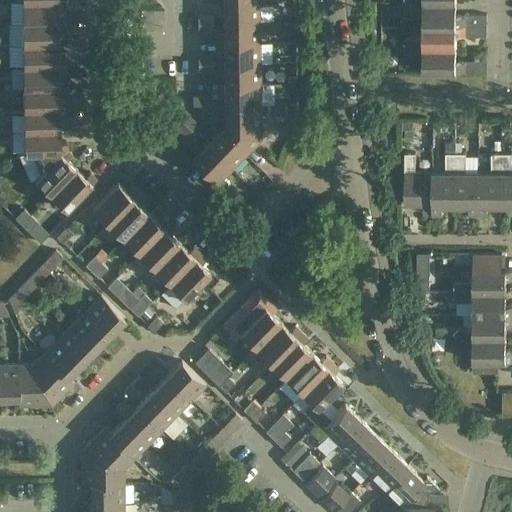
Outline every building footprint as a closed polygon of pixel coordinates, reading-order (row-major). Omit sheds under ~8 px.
[(58,13),(58,1),(22,1),(22,23),(65,22),(65,13),(58,13)] [(223,22),(259,22),(259,2),(223,2),(223,22)] [(423,25),(487,25),(487,14),(456,14),(456,2),(404,2),(404,12),(423,12),(423,25)] [(391,3),(383,3),(383,13),(391,13),(391,3)] [(287,8),(279,7),(279,16),(287,16),(287,8)] [(198,23),(213,23),(213,14),(197,14),(198,23)] [(22,23),(23,44),(59,44),(59,31),(66,31),(65,22),(22,23)] [(259,22),(223,22),(224,43),(260,42),(259,22)] [(213,23),(198,23),(198,31),(213,31),(213,23)] [(487,36),(487,25),(423,25),(423,38),(404,38),(404,49),(456,49),(456,36),(487,36)] [(260,42),(224,43),(224,63),(260,63),(260,42)] [(59,56),(59,44),(23,44),(23,66),(66,65),(66,56),(59,56)] [(456,61),(456,49),(404,49),(404,58),(423,58),(423,71),(465,71),(465,61),(456,61)] [(198,63),(214,63),(213,55),(198,55),(198,63)] [(214,63),(198,63),(198,72),(214,72),(214,63)] [(260,63),(224,63),(224,84),(260,83),(260,63)] [(23,87),(59,87),(59,74),(66,74),(66,65),(23,66),(23,87)] [(297,75),(288,75),(288,83),(296,83),(297,83),(297,75)] [(260,83),(224,84),(224,104),(260,104),(260,103),(260,83)] [(23,109),(66,109),(66,99),(59,100),(59,87),(23,87),(23,109)] [(208,96),(192,96),(193,104),(208,104),(208,96)] [(218,129),(244,155),(261,138),(260,114),(266,114),(266,103),(260,103),(260,104),(224,104),(225,115),(210,116),(210,122),(218,129)] [(274,115),(285,115),(285,105),(274,105),(274,115)] [(24,131),(60,130),(60,118),(67,118),(66,109),(23,109),(24,131)] [(183,121),(194,132),(200,126),(189,115),(183,121)] [(188,138),(194,132),(183,121),(177,127),(188,138)] [(230,170),(244,155),(218,129),(219,130),(205,144),(230,170)] [(405,129),(405,141),(414,142),(414,129),(405,129)] [(32,153),(66,152),(68,150),(67,149),(67,143),(60,143),(60,130),(24,131),(24,153),(32,153)] [(462,143),(456,143),(456,153),(456,205),(469,205),(469,214),(479,214),(479,172),(466,172),(466,153),(462,153),(462,143)] [(217,183),(230,170),(205,144),(191,158),(217,183)] [(72,154),(68,150),(66,152),(32,153),(40,172),(35,178),(51,194),(76,168),(67,159),(72,154)] [(433,214),(433,171),(416,171),(416,152),(405,152),(405,204),(423,204),(423,214),(433,214)] [(456,205),(456,153),(446,152),(446,171),(433,171),(433,214),(442,214),(443,205),(456,205)] [(501,205),(502,153),(491,153),(491,172),(479,172),(479,214),(488,214),(488,205),(501,205)] [(511,171),(511,172),(511,153),(502,153),(501,205),(511,204),(511,171)] [(85,177),(76,168),(51,194),(67,209),(97,178),(90,171),(85,177)] [(108,222),(138,192),(132,185),(127,190),(117,181),(92,207),(108,222)] [(123,237),(149,212),(140,203),(144,198),(138,192),(108,222),(123,237)] [(14,217),(21,223),(30,214),(23,208),(14,217)] [(139,253),(169,222),(162,215),(158,221),(149,212),(123,237),(139,253)] [(37,221),(30,214),(21,223),(27,230),(37,221)] [(154,268),(179,242),(171,233),(176,228),(169,222),(139,253),(154,268)] [(56,236),(63,242),(72,233),(65,227),(56,236)] [(179,242),(154,268),(170,283),(200,252),(193,246),(188,251),(179,242)] [(47,259),(53,266),(62,256),(56,250),(47,259)] [(206,258),(200,252),(170,283),(186,298),(211,272),(201,263),(206,258)] [(502,253),(473,253),(473,268),(502,268),(502,253)] [(85,264),(92,270),(101,261),(94,255),(85,264)] [(107,268),(101,261),(92,270),(98,277),(107,268)] [(454,281),(454,291),(506,291),(506,278),(511,277),(511,267),(502,268),(473,268),(473,281),(454,281)] [(27,279),(34,286),(43,277),(36,270),(27,279)] [(426,289),(426,277),(417,278),(417,289),(426,289)] [(18,288),(25,295),(34,286),(27,279),(18,288)] [(123,300),(131,291),(125,285),(116,294),(123,300)] [(281,321),(272,313),(277,308),(258,289),(222,326),(235,339),(241,333),(256,347),(281,321)] [(138,298),(131,291),(123,300),(129,307),(138,298)] [(473,301),(473,314),(511,314),(511,302),(506,303),(506,291),(454,291),(454,301),(473,301)] [(138,298),(129,307),(138,315),(140,313),(146,306),(152,300),(144,292),(138,298)] [(426,292),(417,293),(418,303),(427,303),(426,292)] [(23,304),(19,301),(12,294),(8,298),(14,312),(23,304)] [(87,309),(111,332),(125,318),(101,294),(87,309)] [(0,300),(0,314),(8,315),(2,301),(0,300)] [(146,306),(140,313),(147,319),(153,313),(146,306)] [(111,332),(87,309),(72,323),(96,347),(111,332)] [(511,314),(473,314),(473,326),(454,326),(454,327),(436,327),(436,337),(454,337),(506,337),(506,325),(511,325),(511,314)] [(156,315),(153,318),(147,324),(154,331),(157,328),(163,322),(156,315)] [(290,330),(281,321),(256,347),(271,362),(301,331),(295,325),(290,330)] [(170,329),(163,322),(157,328),(164,334),(165,334),(170,329)] [(96,347),(72,323),(58,338),(82,361),(96,347)] [(307,338),(301,331),(271,362),(287,377),(312,351),(303,343),(307,338)] [(506,337),(454,337),(454,347),(473,347),(473,372),(498,372),(498,360),(511,360),(511,350),(506,350),(506,337)] [(82,361),(58,338),(44,352),(68,376),(82,361)] [(194,361),(219,385),(228,376),(232,371),(208,347),(194,361)] [(302,392),(332,361),(325,355),(321,360),(312,351),(287,377),(302,392)] [(44,352),(33,364),(51,405),(74,382),(68,376),(44,352)] [(181,360),(166,376),(190,399),(205,383),(181,360)] [(332,361),(302,392),(311,401),(303,410),(315,422),(325,412),(319,406),(343,382),(333,373),(338,368),(332,361)] [(0,397),(18,397),(17,364),(0,363),(0,397)] [(51,405),(33,364),(17,364),(18,397),(18,405),(51,405)] [(166,376),(152,390),(176,413),(190,399),(166,376)] [(234,382),(228,376),(219,385),(225,391),(234,382)] [(162,428),(176,413),(152,390),(138,404),(162,428)] [(503,413),(511,412),(511,390),(503,391),(503,413)] [(249,415),(259,406),(252,399),(243,409),(249,415)] [(321,440),(328,433),(338,443),(361,419),(345,403),(331,417),(325,412),(315,422),(309,429),(321,440)] [(138,404),(124,419),(148,442),(162,428),(138,404)] [(259,406),(249,415),(256,421),(265,412),(259,406)] [(226,422),(232,428),(233,429),(242,419),(235,413),(226,422)] [(110,433),(134,456),(148,442),(124,419),(110,433)] [(338,443),(353,458),(377,434),(361,419),(338,443)] [(123,467),(134,456),(110,433),(104,427),(81,451),(123,467)] [(283,430),(274,439),(281,446),(290,436),(283,430)] [(222,439),(215,433),(206,443),(213,450),(222,440),(222,439)] [(369,473),(392,449),(377,434),(353,458),(345,466),(351,472),(359,464),(369,473)] [(213,450),(206,443),(198,451),(204,457),(205,458),(213,450)] [(407,464),(392,449),(369,473),(384,488),(407,464)] [(281,458),(289,466),(297,457),(289,450),(286,453),(281,458)] [(90,483),(123,483),(123,467),(81,451),(82,484),(90,483)] [(292,469),(302,479),(318,463),(319,462),(309,453),(292,469)] [(193,468),(187,462),(178,472),(185,478),(194,469),(193,468)] [(411,502),(428,492),(439,488),(427,476),(423,479),(407,464),(384,488),(401,504),(401,507),(411,507),(411,502)] [(323,465),(306,483),(319,495),(335,477),(323,465)] [(178,485),(185,478),(178,472),(169,480),(174,485),(178,485)] [(333,509),(349,493),(337,481),(322,498),(333,509)] [(124,503),(123,483),(90,483),(90,504),(124,503)] [(172,490),(172,503),(182,502),(182,490),(172,490)] [(351,491),(349,493),(333,509),(335,511),(347,511),(360,500),(351,491)] [(401,507),(400,511),(433,511),(434,506),(428,506),(428,492),(411,502),(411,507),(401,507)] [(182,511),(182,502),(172,503),(172,511),(182,511)] [(123,511),(124,503),(90,504),(90,511),(123,511)] [(380,511),(386,511),(397,508),(395,503),(379,509),(380,511)]
